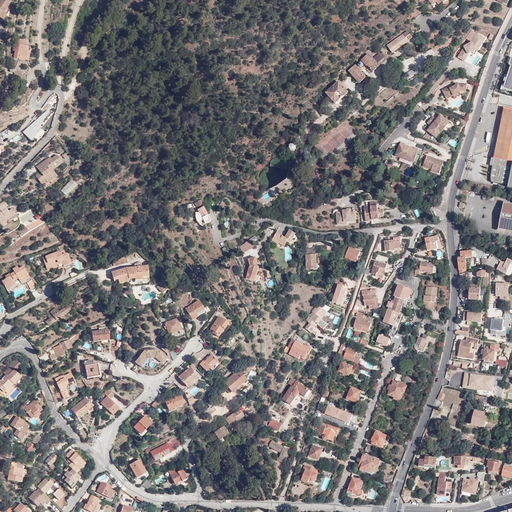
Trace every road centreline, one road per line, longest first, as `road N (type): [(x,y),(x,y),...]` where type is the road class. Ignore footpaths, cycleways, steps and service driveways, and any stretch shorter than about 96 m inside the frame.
road 1 (residential): [(332,508),(144,496),(59,420),(28,347),(0,355)]
road 2 (secondary): [(392,506),(449,340),(450,225)]
road 3 (residential): [(0,188),(52,133),(62,97),(55,89),(33,102),(41,66),(19,94),(8,95),(0,47)]
road 4 (secondary): [(451,208),(511,24)]
road 5 (residential): [(450,225),(320,234),(262,220)]
road 6 (residential): [(418,110),(375,161),(373,178),(391,194),(451,208)]
road 7 (residential): [(332,508),(392,359)]
road 8 (residential): [(511,497),(462,510),(392,506)]
